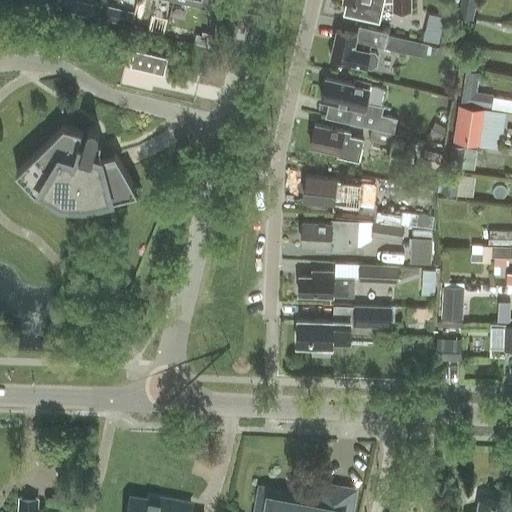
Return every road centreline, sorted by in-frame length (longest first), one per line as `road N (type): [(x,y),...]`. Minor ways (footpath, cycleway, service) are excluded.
road 1 (tertiary): [(167,401),(254,0)]
road 2 (secondary): [(511,417),(167,401)]
road 3 (residential): [(271,317),(279,155),(316,0)]
road 4 (secondary): [(167,401),(0,396)]
